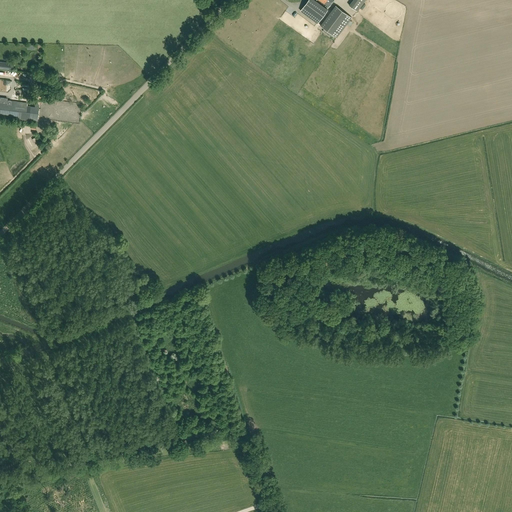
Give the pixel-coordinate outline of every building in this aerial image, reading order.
[(308,0),(300,11),(317,23),(328,10),(314,0),(308,0)] [(353,0),(349,6),(357,12),(366,0),(353,0)] [(321,25),(334,35),(337,37),(352,18),(336,5),(321,25)] [(0,61),(0,67),(12,69),(13,63),(0,61)] [(0,115),(37,121),(38,110),(26,108),(27,105),(6,102),(7,98),(0,96),(0,115)]
